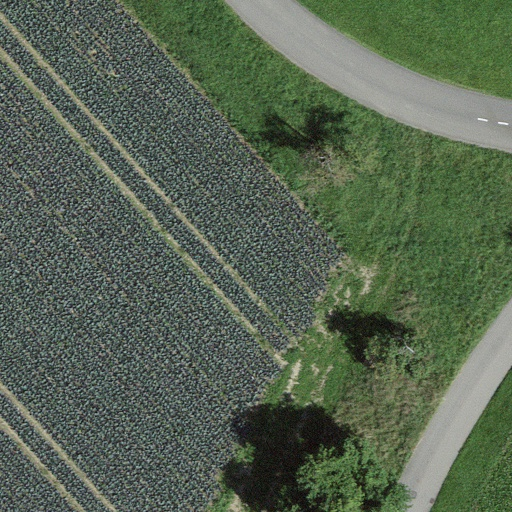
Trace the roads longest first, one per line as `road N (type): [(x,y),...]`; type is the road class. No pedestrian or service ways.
road 1 (unclassified): [(259,0),(362,87),(511,133)]
road 2 (unclassified): [(414,511),(511,345)]
